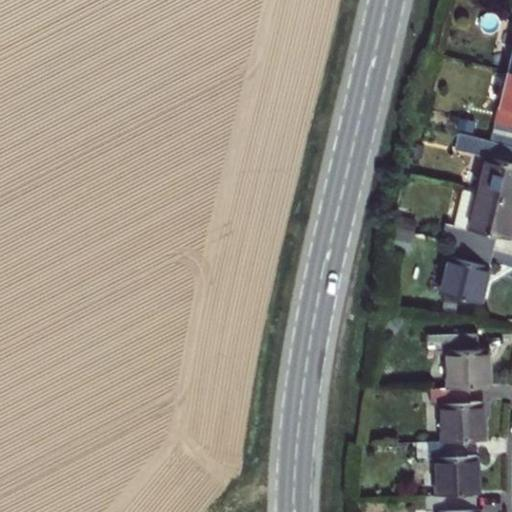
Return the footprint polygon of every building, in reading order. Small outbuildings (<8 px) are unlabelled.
[(511,70),(510,70),(493,140),(511,145),(511,70)] [(476,122),(460,119),(458,128),(473,132),(476,122)] [(447,137),(459,139),(461,133),(449,130),(447,137)] [(479,192),(511,199),(511,145),(493,140),(461,133),(459,139),(457,149),(487,157),(479,192)] [(494,250),(498,236),(510,239),(511,230),(511,199),(479,192),(465,188),(457,226),(446,223),(442,237),(456,240),(494,250)] [(488,276),(494,250),(456,240),(452,257),(450,256),(441,292),(482,302),(488,276)] [(470,386),(491,386),(490,367),(490,349),(479,349),(479,333),(429,335),(430,352),(447,351),(449,387),(470,386)] [(449,387),(430,388),(431,405),(442,405),(444,441),(467,440),(485,439),(485,420),(484,402),(471,402),(470,386),(449,387)] [(444,441),(429,441),(430,458),(436,457),(438,494),(476,493),(479,493),(478,474),(477,455),(467,455),(467,440),(444,441)] [(479,511),(479,508),(477,508),(476,493),(438,494),(426,495),(426,510),(437,510),(436,511),(479,511)]
